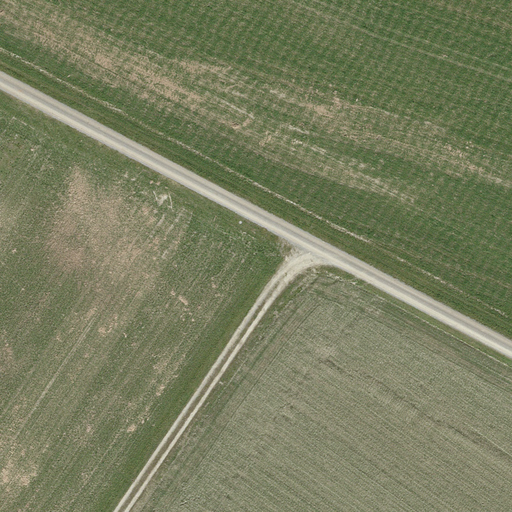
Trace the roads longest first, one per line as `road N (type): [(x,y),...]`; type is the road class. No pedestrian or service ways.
road 1 (track): [(0,79),(511,353)]
road 2 (track): [(125,511),(309,244)]
